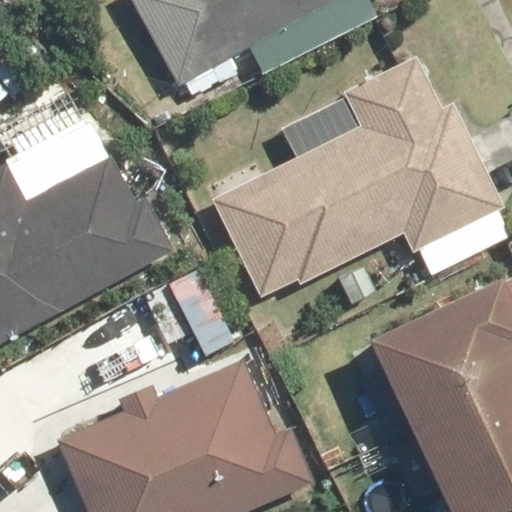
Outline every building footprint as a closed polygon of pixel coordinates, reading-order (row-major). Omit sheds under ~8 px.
[(135,0),(185,88),(339,0),(135,0)] [(443,85),(433,90),(419,59),(348,91),(363,124),(215,197),(266,299),(402,231),(412,251),(505,206),(455,105),(453,105),(443,85)] [(0,344),(168,256),(115,156),(32,200),(12,160),(0,166),(0,344)] [(511,511),(511,288),(379,349),(455,511),(511,511)] [(66,442),(98,511),(249,511),(313,483),(290,432),(275,439),(240,363),(66,442)]
